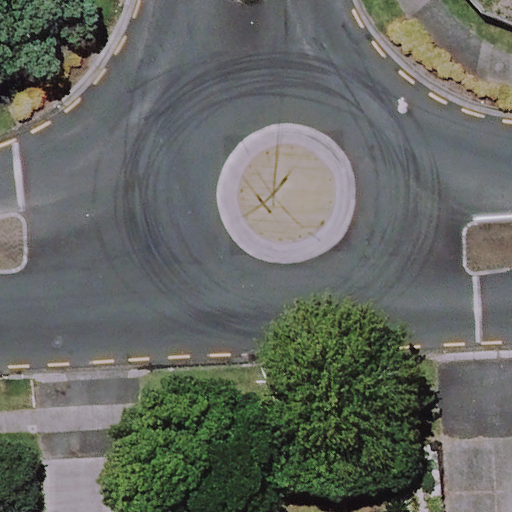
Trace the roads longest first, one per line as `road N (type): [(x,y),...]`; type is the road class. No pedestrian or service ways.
road 1 (residential): [(400,241),(379,276),(349,302),(312,319),(271,323),(232,315),(196,295),(151,229)]
road 2 (residential): [(271,61),(314,66),(354,85),(385,116),(404,155),(409,198),(400,241)]
road 3 (residential): [(151,229),(146,190),(170,116),(232,69),(271,61)]
road 4 (residential): [(151,229),(0,257)]
